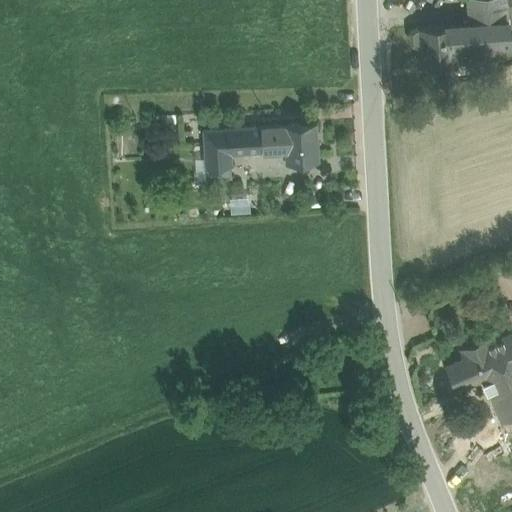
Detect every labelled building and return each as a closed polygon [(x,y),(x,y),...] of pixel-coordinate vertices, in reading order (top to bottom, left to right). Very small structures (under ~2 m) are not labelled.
[(506,0),(466,0),(468,23),(508,20),(508,13),(506,0)] [(468,23),(416,26),(411,30),(412,41),(417,45),(420,45),(421,65),(456,62),(457,71),(470,70),(470,71),(475,70),(473,48),(492,47),(495,43),(494,42),(509,41),(508,20),(468,23)] [(316,122),(282,124),(284,161),(284,163),(318,161),(316,122)] [(282,124),(228,127),(230,151),(277,149),(278,161),(284,161),(282,124)] [(228,127),(202,128),(204,166),(230,164),(230,151),(228,127)] [(230,164),(204,166),(205,179),(231,178),(230,164)] [(511,335),(487,346),(484,340),(470,346),(472,352),(447,363),(447,362),(446,363),(457,389),(458,388),(483,377),(501,419),(511,414),(511,335)]
